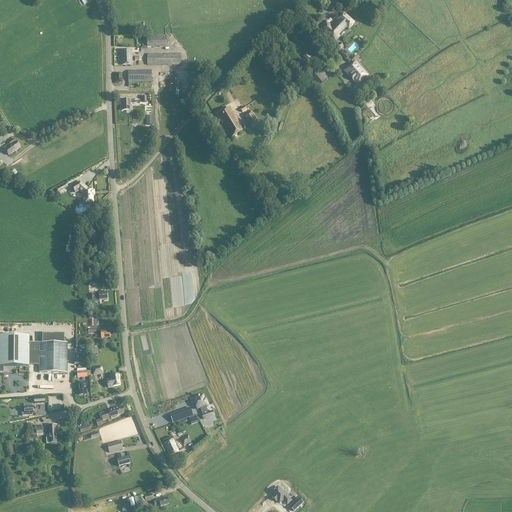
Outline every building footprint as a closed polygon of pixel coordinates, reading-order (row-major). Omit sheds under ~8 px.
[(343,13),(331,26),(326,21),(321,27),(333,39),(334,39),(335,41),(339,37),(338,35),(346,28),(348,30),(354,23),(343,13)] [(147,48),(167,48),(167,35),(147,35),(147,48)] [(121,51),(121,60),(122,66),(132,65),(132,50),(121,51)] [(147,54),(147,60),(148,66),(181,65),(181,54),(147,54)] [(366,77),(366,78),(353,64),(354,63),(345,71),(346,71),(346,70),(358,84),(358,85),(366,77)] [(151,82),(151,72),(151,71),(128,71),(128,87),(137,87),(137,83),(151,82)] [(135,100),(122,101),(122,111),(131,111),(131,104),(135,104),(135,100)] [(229,108),(217,115),(231,137),(243,130),(229,108)] [(244,117),(253,130),(261,124),(252,112),(244,117)] [(21,147),(17,142),(10,147),(8,145),(3,148),(8,156),(21,147)] [(94,191),(93,191),(92,191),(92,190),(87,190),(87,189),(80,182),(72,187),(75,193),(79,191),(81,193),(84,193),(84,198),(83,198),(84,204),(93,204),(92,195),(94,195),(94,191)] [(100,301),(108,300),(107,293),(103,294),(103,293),(99,293),(99,294),(92,294),(92,299),(99,299),(100,301)] [(29,367),(29,337),(0,336),(0,372),(4,373),(4,366),(29,367)] [(59,373),(59,343),(39,343),(39,373),(59,373)] [(77,369),(77,371),(77,376),(78,378),(87,377),(86,368),(77,369)] [(107,380),(107,381),(105,381),(106,384),(107,383),(108,388),(120,385),(119,380),(120,379),(119,374),(111,376),(111,379),(107,380)] [(203,395),(194,398),(195,402),(195,403),(197,409),(200,408),(202,415),(203,420),(214,416),(213,411),(208,413),(206,406),(208,405),(206,398),(205,399),(203,395)] [(32,407),(32,404),(24,405),(24,408),(22,408),(22,416),(33,416),(33,413),(34,413),(33,407),(32,407)] [(122,407),(119,409),(118,408),(115,409),(115,410),(106,413),(105,412),(100,414),(103,421),(108,420),(108,421),(111,420),(112,419),(111,416),(116,414),(117,416),(125,414),(122,407)] [(170,416),(173,423),(193,416),(191,408),(177,413),(178,414),(170,416)] [(197,416),(189,418),(191,425),(199,422),(197,416)] [(57,425),(47,426),(48,436),(46,436),(46,444),(49,444),(57,443),(57,437),(58,437),(57,425)] [(34,432),(35,434),(43,433),(42,426),(35,427),(36,431),(34,432)] [(191,441),(188,435),(180,439),(183,445),(191,441)] [(178,451),(173,439),(163,443),(169,455),(178,451)] [(107,445),(109,453),(123,449),(121,441),(107,445)] [(117,460),(119,467),(122,466),(122,467),(126,466),(126,465),(130,464),(128,457),(125,458),(124,457),(125,457),(124,454),(118,456),(119,460),(117,460)] [(271,494),(273,497),(273,498),(276,501),(277,501),(279,504),(283,501),(287,505),(291,501),(287,496),(287,497),(278,487),(271,494)] [(297,501),(290,507),(294,511),(304,503),(298,496),(295,499),(297,501)] [(160,504),(160,507),(169,504),(167,498),(162,499),(162,498),(154,500),(155,506),(160,504)]
